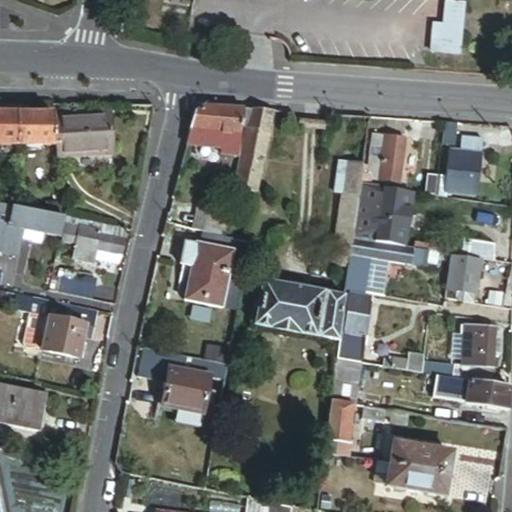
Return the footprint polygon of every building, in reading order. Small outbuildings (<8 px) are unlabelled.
[(440,25),(435,25),(432,24),(428,50),(455,54),(463,5),(446,2),(442,26),(440,25)] [(194,113),(186,145),(221,146),(221,154),(239,155),(241,127),(247,127),(251,109),(205,106),(194,113)] [(251,109),(247,127),(233,189),(255,194),(274,111),(251,109)] [(16,117),(0,116),(0,148),(16,149),(16,117)] [(16,117),(16,149),(56,150),(55,123),(54,118),(16,117)] [(110,120),(55,123),(56,150),(56,161),(111,158),(110,120)] [(457,124),(445,123),(443,146),(455,147),(457,124)] [(371,165),(364,164),(360,186),(378,188),(379,181),(399,184),(406,140),(375,136),(371,165)] [(447,173),(440,172),(438,191),(445,192),(475,196),(482,142),(462,139),(460,153),(450,152),(447,173)] [(360,186),(364,164),(342,161),(338,191),(343,192),(333,262),(349,265),(352,241),(360,186)] [(438,191),(440,172),(429,171),(426,196),(437,197),(438,191)] [(352,241),(406,249),(414,193),(378,188),(360,186),(352,241)] [(200,203),(193,232),(222,238),(229,209),(200,203)] [(7,212),(0,210),(0,226),(57,237),(59,217),(8,209),(7,212)] [(59,217),(57,237),(62,238),(62,242),(74,245),(74,249),(95,253),(97,249),(121,254),(126,228),(59,217)] [(352,241),(349,265),(345,292),(372,296),(374,285),(361,283),(365,259),(410,265),(412,250),(406,249),(352,241)] [(480,260),(493,262),(495,246),(464,241),(462,257),(480,260)] [(191,268),(184,301),(222,309),(234,253),(196,245),(196,247),(185,245),(181,266),(191,268)] [(462,257),(452,256),(445,299),(454,300),(456,292),(475,295),(480,260),(462,257)] [(83,284),(65,280),(62,295),(92,301),(96,281),(85,278),(83,284)] [(338,339),(345,294),(263,282),(256,327),(338,339)] [(474,303),(475,295),(456,292),(454,300),(474,303)] [(343,332),(338,339),(335,364),(360,367),(370,300),(349,296),(343,332)] [(47,308),(48,303),(25,298),(22,311),(46,316),(58,318),(59,311),(47,308)] [(97,337),(102,314),(60,305),(59,311),(58,318),(46,316),(39,351),(77,359),(82,333),(97,337)] [(461,367),(423,361),(422,376),(436,378),(474,384),(476,368),(489,369),(493,369),(493,354),(501,355),(502,340),(494,339),(495,329),(464,327),(461,367)] [(394,357),(392,372),(422,376),(423,361),(394,357)] [(360,367),(335,364),(329,404),(350,407),(354,408),(360,367)] [(474,384),(487,385),(489,369),(476,368),(474,384)] [(168,371),(161,408),(202,417),(210,379),(168,371)] [(508,411),(509,389),(487,385),(474,384),(436,378),(433,400),(508,411)] [(0,423),(38,431),(46,394),(0,385),(0,423)] [(350,407),(329,404),(324,440),(345,443),(350,407)] [(379,417),(380,412),(363,409),(361,421),(384,425),(384,423),(384,418),(379,417)] [(395,425),(397,414),(385,412),(384,418),(384,423),(395,425)] [(345,443),(324,440),(321,455),(342,458),(345,443)] [(353,444),(345,443),(342,458),(350,459),(353,444)] [(388,444),(381,488),(438,497),(446,453),(388,444)] [(248,511),(268,511),(270,503),(250,499),(248,511)] [(289,511),(290,508),(270,503),(268,511),(289,511)]
